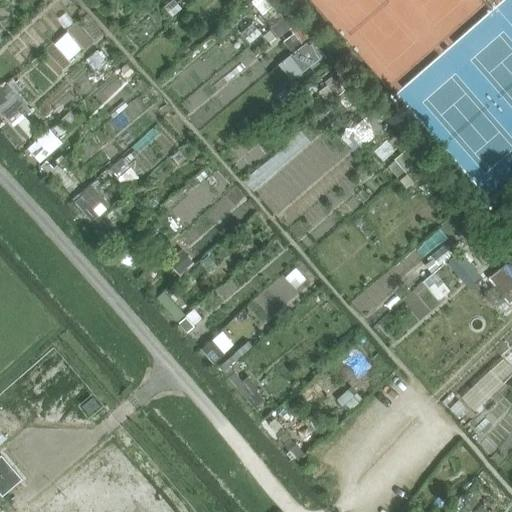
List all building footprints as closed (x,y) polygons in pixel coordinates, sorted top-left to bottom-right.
[(49,131),(28,150),(40,163),(60,144),(49,131)] [(431,181),(425,185),(431,193),(437,189),(431,181)] [(101,220),(94,226),(102,235),(108,229),(101,220)] [(92,414),(102,405),(96,398),(85,407),(92,414)] [(23,477),(3,454),(0,457),(0,491),(3,495),(23,477)]
